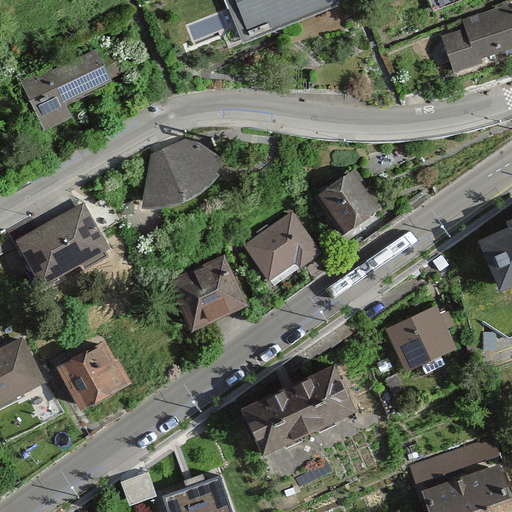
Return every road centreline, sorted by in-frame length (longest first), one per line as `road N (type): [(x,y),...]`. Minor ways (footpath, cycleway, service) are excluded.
road 1 (secondary): [(21,511),(511,162)]
road 2 (residential): [(0,200),(194,104),(235,100),(403,120),(511,97)]
